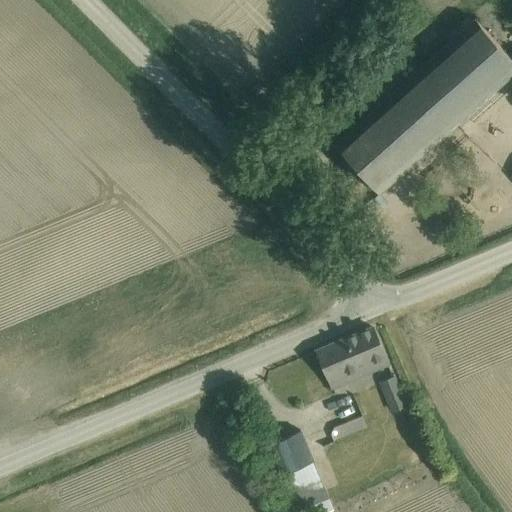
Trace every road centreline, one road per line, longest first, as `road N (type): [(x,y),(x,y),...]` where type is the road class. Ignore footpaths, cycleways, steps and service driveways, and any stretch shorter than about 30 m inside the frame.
road 1 (unclassified): [(373,308),(358,277),(82,0)]
road 2 (unclassified): [(0,465),(373,308)]
road 3 (unclassified): [(373,308),(511,250)]
